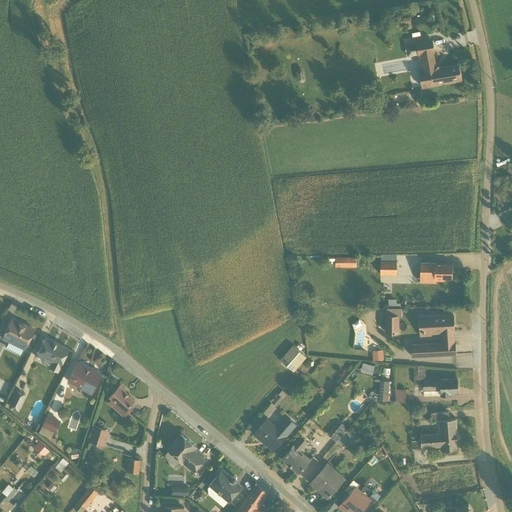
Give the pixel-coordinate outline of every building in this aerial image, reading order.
[(421,88),(461,80),(462,80),(459,64),(440,67),(435,64),(434,53),(435,53),(432,39),(415,42),(415,44),(405,46),(407,57),(418,55),(419,55),(422,70),(418,71),(421,88)] [(409,72),(409,64),(376,65),(376,73),(409,72)] [(298,69),(296,71),(297,81),(300,83),(303,82),(305,79),(303,70),(301,68),(298,69)] [(355,92),(351,96),(352,104),(366,102),(364,91),(355,92)] [(86,161),(74,166),(78,177),(91,172),(86,161)] [(396,254),(380,254),(380,275),(396,275),(396,254)] [(336,258),(329,258),(329,264),(335,264),(335,266),(356,267),(356,257),(336,257),(336,258)] [(420,263),(420,282),(434,283),(434,280),(443,280),(444,278),(452,278),(452,264),(420,263)] [(395,299),(388,299),(388,308),(400,308),(400,303),(395,303),(395,299)] [(401,316),(401,308),(386,308),(386,315),(385,315),(385,334),(398,334),(399,316),(401,316)] [(455,355),(453,315),(418,317),(419,336),(420,336),(440,334),(441,343),(410,345),(411,357),(455,355)] [(1,339),(22,350),(32,329),(11,318),(1,339)] [(68,349),(44,337),(35,356),(49,363),(47,368),(56,372),(59,367),(68,349)] [(383,360),(383,350),(372,351),(372,360),(383,360)] [(86,367),(77,362),(67,382),(91,394),(101,374),(92,370),(91,371),(85,368),(86,367)] [(450,393),(457,393),(457,379),(425,380),(425,369),(424,369),(424,366),(413,366),(414,385),(423,384),(423,396),(450,395),(450,393)] [(382,372),(381,379),(392,380),(394,373),(382,372)] [(389,382),(380,381),(378,400),(387,401),(389,382)] [(125,389),(120,385),(109,397),(111,399),(108,402),(124,416),(132,407),(130,405),(134,400),(124,391),(125,389)] [(15,390),(7,405),(17,410),(25,395),(15,390)] [(271,402),(275,406),(286,394),(282,390),(271,402)] [(405,390),(395,390),(395,402),(406,403),(405,390)] [(410,441),(411,448),(421,448),(421,449),(440,447),(440,451),(458,450),(456,419),(449,419),(448,411),(430,413),(431,421),(438,420),(439,433),(420,434),(420,441),(410,441)] [(37,433),(49,439),(60,421),(46,414),(37,433)] [(267,418),(254,434),(273,450),(295,424),(286,416),(276,426),(267,418)] [(340,425),(329,436),(335,442),(346,429),(340,425)] [(111,431),(96,426),(91,443),(106,447),(111,431)] [(346,429),(335,442),(341,447),(347,441),(352,446),(358,440),(346,429)] [(181,462),(193,472),(204,459),(194,450),(196,448),(181,434),(168,449),(169,451),(166,455),(166,457),(176,466),(178,466),(181,462)] [(308,442),(301,437),(282,458),(288,463),(287,464),(292,468),(292,467),(298,473),(310,459),(300,451),(308,442)] [(32,449),(42,458),(48,451),(38,442),(32,449)] [(70,454),(70,459),(78,457),(77,452),(78,452),(77,449),(76,448),(73,447),(70,448),(68,450),(68,451),(68,454),(70,454)] [(62,458),(53,468),(59,472),(67,463),(62,458)] [(128,459),(126,472),(138,473),(140,460),(128,459)] [(345,478),(328,463),(310,483),(327,498),(345,478)] [(208,494),(223,507),(227,502),(228,502),(241,486),(236,482),(236,479),(235,477),(233,476),(231,477),(222,470),(209,485),(209,486),(208,488),(208,494)] [(351,482),(334,501),(338,505),(355,486),(351,482)] [(50,483),(46,488),(51,492),(55,487),(50,483)] [(82,511),(101,489),(93,483),(73,507),(78,511),(82,511)] [(120,491),(111,483),(105,490),(114,498),(120,491)] [(263,511),(259,507),(268,493),(256,484),(236,511),(263,511)] [(7,501),(15,491),(7,485),(1,492),(5,496),(4,498),(3,498),(0,501),(0,511),(12,511),(9,510),(13,506),(7,501)] [(371,491),(365,485),(361,490),(356,486),(337,507),(343,511),(345,511),(347,510),(348,511),(360,511),(370,500),(374,503),(380,495),(373,489),(371,491)] [(188,488),(171,487),(171,495),(188,495),(188,488)] [(198,502),(202,501),(205,498),(205,494),(202,491),(197,491),(194,495),(195,499),(198,502)]
